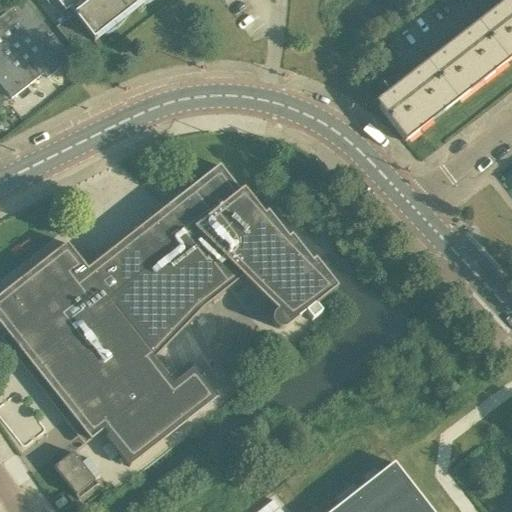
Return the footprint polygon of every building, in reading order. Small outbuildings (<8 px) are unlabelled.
[(22,0),(0,17),(0,85),(11,99),(43,74),(47,79),(71,60),(23,0),(22,0)] [(54,0),(64,13),(69,10),(93,43),(147,0),(54,0)] [(377,109),(404,144),(511,59),(511,0),(507,0),(374,104),(378,108),(377,109)] [(67,20),(56,28),(72,49),(83,41),(67,20)] [(320,302),(336,290),(314,262),(311,264),(290,238),(287,241),(266,215),(263,217),(254,206),(243,191),(239,194),(219,167),(101,260),(87,271),(79,262),(66,245),(26,277),(19,282),(0,297),(0,326),(7,335),(0,340),(19,364),(22,367),(28,362),(38,374),(31,379),(59,414),(73,432),(79,427),(90,441),(103,430),(108,436),(105,438),(129,468),(217,399),(193,369),(172,385),(168,380),(170,378),(155,359),(161,353),(203,310),(243,278),(248,284),(277,312),(274,314),(273,315),(272,318),(271,319),(271,322),(271,323),(272,325),(273,326),(274,328),(276,329),(277,329),(279,330),(281,330),(282,330),(284,330),(287,328),(305,314),(312,322),(321,314),(315,306),(320,302)] [(76,497),(94,482),(72,454),(53,468),(76,497)] [(430,511),(393,464),(331,511),(430,511)] [(174,511),(193,511),(188,503),(174,511)]
